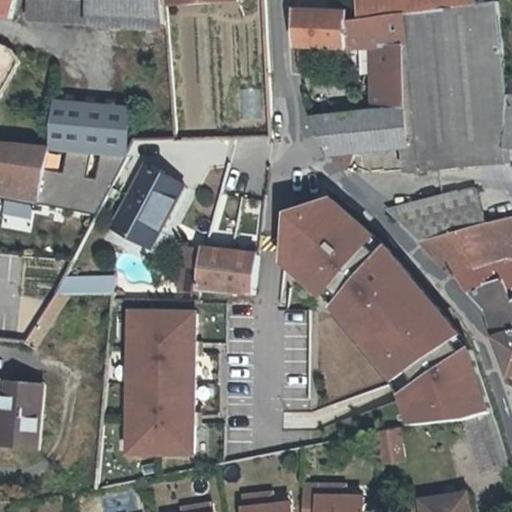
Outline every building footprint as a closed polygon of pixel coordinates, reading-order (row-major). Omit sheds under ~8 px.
[(17,0),(0,0),(0,13),(12,18),(17,0)] [(90,21),(91,0),(31,0),(31,20),(90,24),(90,21)] [(168,26),(166,6),(166,0),(91,0),(90,21),(168,26)] [(360,0),(362,20),(410,14),(479,5),(478,0),(360,0)] [(511,147),(511,96),(508,96),(498,3),(488,5),(479,5),(410,14),(362,20),(347,22),(348,49),(372,46),(376,114),(314,119),(333,156),(350,154),(350,148),(410,143),(413,172),(507,165),(506,147),(511,148),(511,147)] [(348,49),(347,22),(347,14),(297,11),(299,46),(310,46),(348,49)] [(16,63),(0,61),(0,54),(4,42),(0,41),(0,97),(2,99),(20,66),(16,63)] [(4,42),(0,54),(0,61),(16,63),(16,62),(17,58),(16,52),(14,49),(12,47),(11,46),(9,45),(8,44),(6,43),(4,42)] [(299,46),(300,61),(311,61),(310,46),(299,46)] [(43,191),(104,204),(132,141),(134,109),(58,102),(51,145),(43,191)] [(0,141),(21,144),(21,128),(1,125),(0,133),(0,141)] [(0,183),(8,185),(43,191),(51,145),(21,144),(0,141),(0,183)] [(185,186),(148,166),(114,228),(151,248),(185,186)] [(505,259),(511,259),(511,217),(489,223),(476,188),(431,201),(431,203),(393,214),(452,274),(457,274),(505,259)] [(468,420),(493,413),(469,344),(409,272),(391,250),(334,200),(291,215),(286,262),(337,308),(397,380),(409,372),(419,387),(405,396),(416,426),(468,420)] [(34,230),(35,202),(5,201),(4,229),(34,230)] [(201,290),(255,296),(260,256),(205,250),(206,248),(185,247),(179,292),(200,294),(201,290)] [(511,259),(505,259),(457,274),(465,288),(488,311),(497,337),(511,332),(511,259)] [(114,276),(68,277),(59,295),(69,295),(113,294),(114,276)] [(59,295),(29,341),(37,347),(69,295),(59,295)] [(134,454),(197,454),(199,315),(135,314),(134,454)] [(511,332),(497,337),(498,345),(511,340),(511,332)] [(511,340),(498,345),(511,376),(511,377),(511,340)] [(0,448),(41,451),(47,385),(4,381),(0,435),(0,448)] [(493,413),(468,420),(475,443),(485,473),(509,466),(493,413)] [(401,427),(396,428),(376,432),(381,462),(406,457),(401,427)] [(347,484),(306,484),(305,511),(364,511),(365,496),(347,496),(347,484)] [(273,491),(244,494),(245,511),(293,511),(292,502),(275,503),(273,491)] [(472,511),(469,493),(423,502),(424,511),(472,511)] [(184,511),(214,511),(213,502),(183,507),(184,511)]
